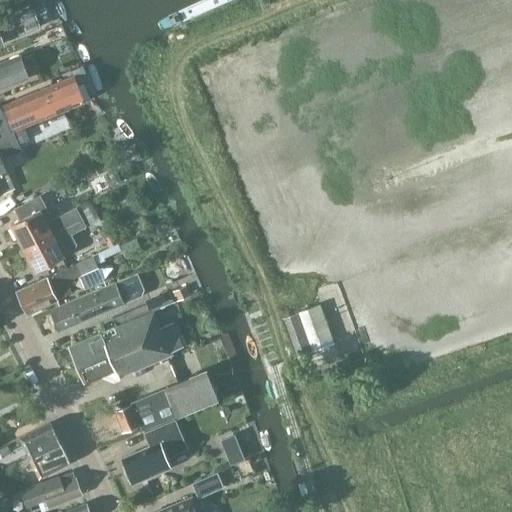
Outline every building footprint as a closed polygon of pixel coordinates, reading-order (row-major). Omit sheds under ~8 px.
[(43,5),(35,9),(37,15),(46,12),(43,5)] [(0,43),(3,42),(2,39),(38,25),(32,9),(0,20),(0,43)] [(0,87),(28,77),(19,53),(0,60),(0,87)] [(0,107),(10,131),(81,100),(70,75),(0,106),(0,107)] [(13,135),(17,144),(28,139),(23,129),(12,134),(13,135)] [(0,194),(12,189),(0,161),(0,152),(16,145),(10,133),(0,137),(0,194)] [(22,218),(10,224),(22,247),(80,216),(75,207),(44,222),(40,214),(38,211),(44,208),(38,196),(16,208),(22,218)] [(80,216),(22,247),(34,270),(73,249),(74,244),(69,234),(85,226),(80,216)] [(91,256),(16,291),(26,313),(29,312),(55,300),(54,299),(70,292),(65,282),(81,274),(87,287),(103,279),(96,264),(105,260),(104,258),(100,251),(91,256)] [(113,283),(50,309),(58,330),(122,303),(140,295),(142,289),(138,280),(135,272),(113,283)] [(186,286),(173,291),(177,301),(189,295),(186,286)] [(116,326),(143,315),(139,305),(112,317),(116,326)] [(311,352),(336,343),(322,305),(288,319),(296,342),(306,338),(311,352)] [(143,315),(116,326),(70,345),(85,381),(114,369),(117,375),(169,352),(152,311),(143,315)] [(165,386),(130,401),(142,429),(216,399),(205,370),(165,386)] [(137,424),(129,404),(114,411),(117,420),(113,421),(109,412),(88,420),(97,444),(119,435),(117,432),(137,424)] [(131,485),(170,467),(165,456),(186,447),(173,418),(142,432),(147,445),(119,457),(131,485)] [(28,458),(60,443),(50,422),(18,438),(28,458)] [(38,478),(69,463),(60,443),(28,458),(17,463),(22,472),(30,469),(34,470),(38,478)] [(245,458),(240,446),(225,452),(231,464),(245,458)] [(48,507),(81,494),(72,471),(20,491),(26,506),(36,503),(40,511),(48,508),(48,507)] [(197,497),(222,486),(215,472),(191,483),(197,497)] [(199,511),(192,495),(151,511),(199,511)] [(92,511),(91,508),(87,507),(85,503),(63,511),(92,511)]
